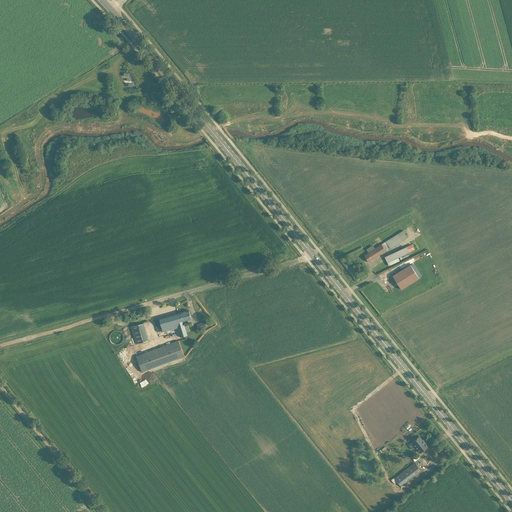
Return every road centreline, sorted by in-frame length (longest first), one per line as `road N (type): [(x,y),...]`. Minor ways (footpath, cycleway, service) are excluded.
road 1 (secondary): [(312,254),(112,10)]
road 2 (secondary): [(511,498),(312,254)]
road 3 (unclassified): [(107,316),(312,254)]
road 4 (track): [(102,511),(0,384)]
